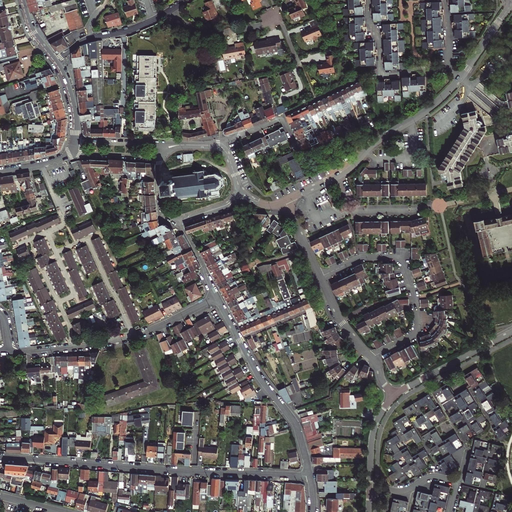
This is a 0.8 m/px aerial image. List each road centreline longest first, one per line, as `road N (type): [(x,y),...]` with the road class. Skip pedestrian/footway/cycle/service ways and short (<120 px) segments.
road 1 (residential): [(0,457),(309,475)]
road 2 (residential): [(9,352),(119,340),(216,297)]
road 3 (residential): [(460,77),(347,170),(285,201)]
road 4 (residential): [(320,277),(360,258),(401,261),(414,330),(371,357)]
road 5 (residential): [(216,297),(292,419),(309,475)]
road 6 (residential): [(167,12),(210,34),(280,18),(300,65)]
road 7 (residential): [(449,67),(381,74),(367,0)]
road 8 (residential): [(55,60),(78,43),(167,12)]
